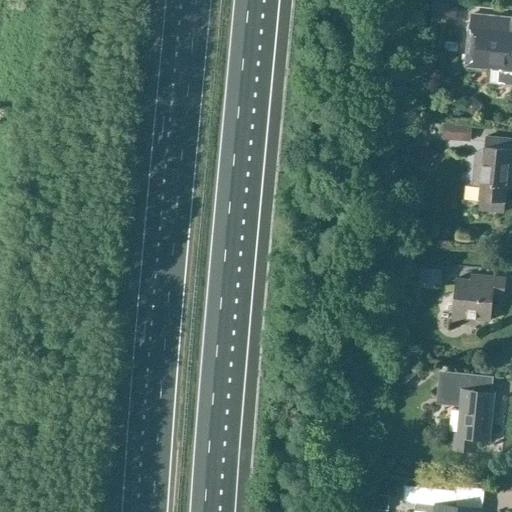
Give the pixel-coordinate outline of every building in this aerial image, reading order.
[(434,0),(432,0),(430,16),(454,18),(456,2),(434,0)] [(511,34),(505,34),(506,19),(472,16),(468,54),(461,54),(460,67),(487,70),(485,83),(511,86),(511,34)] [(438,78),(438,87),(442,91),(446,91),(450,88),(450,79),(447,74),(443,74),(438,78)] [(473,115),(480,105),(472,98),(464,108),(473,115)] [(442,140),(471,142),(472,126),(443,124),(442,140)] [(475,162),(472,186),(481,187),(478,211),(504,213),(507,178),(511,178),(511,148),(511,149),(501,148),(502,139),(486,137),(485,146),(483,162),(475,162)] [(435,153),(424,147),(415,164),(426,170),(435,153)] [(442,270),(422,268),(421,280),(441,282),(442,270)] [(504,296),(505,279),(476,276),(476,282),(456,280),(452,323),(466,325),(467,319),(489,321),(491,295),(504,296)] [(392,371),(400,380),(414,370),(407,360),(392,371)] [(453,449),(473,452),(475,438),(489,440),(494,395),(472,393),(474,376),(444,372),(441,400),(461,402),(458,435),(455,435),(453,449)] [(403,456),(399,463),(407,468),(411,461),(403,456)] [(395,491),(396,481),(384,480),(383,490),(395,491)] [(404,485),(402,502),(415,504),(415,505),(437,507),(436,511),(481,511),(482,510),(454,507),(456,487),(406,481),(406,485),(404,485)] [(368,492),(368,506),(388,506),(388,493),(368,492)]
